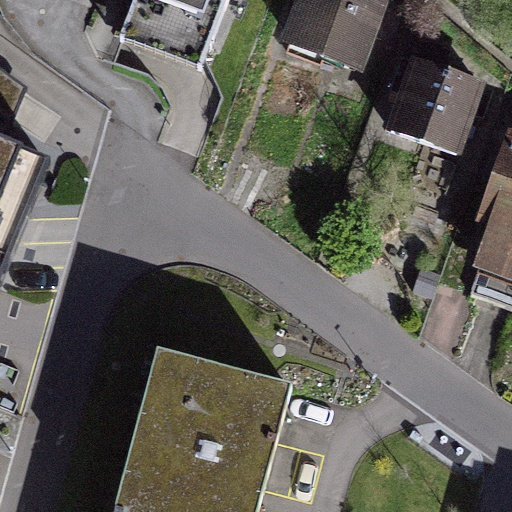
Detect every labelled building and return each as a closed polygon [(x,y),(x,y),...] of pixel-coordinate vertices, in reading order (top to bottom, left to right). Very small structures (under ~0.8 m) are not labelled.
[(122,0),(133,4),(119,40),(195,69),(222,0),(122,0)] [(384,0),(300,0),(300,2),(285,43),(359,70),(384,0)] [(391,132),(458,157),(484,87),(416,63),(391,132)] [(473,262),(511,272),(511,146),(506,145),(473,262)] [(0,250),(0,374),(46,271),(0,250)] [(258,511),(259,510),(294,383),(160,345),(112,511),(258,511)]
